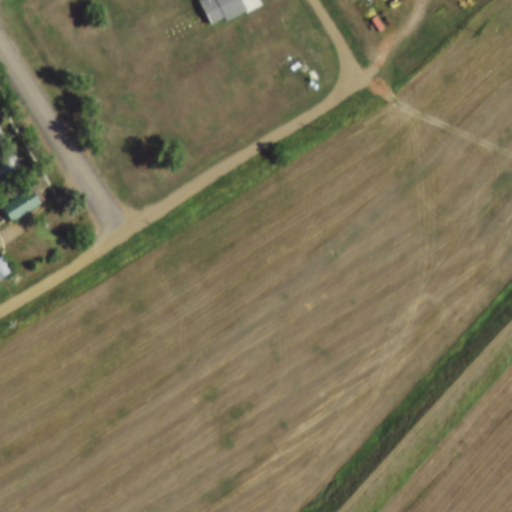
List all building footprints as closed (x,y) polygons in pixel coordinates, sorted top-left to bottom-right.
[(202,11),(157,35),(146,13),(171,0),(233,0),(205,15),(202,11)] [(210,26),(200,5),(154,26),(164,48),(210,26)] [(0,145),(9,140),(19,155),(0,166),(0,145)] [(0,164),(0,184),(24,170),(16,155),(0,164)] [(0,189),(22,176),(22,177),(29,173),(37,186),(31,190),(32,192),(3,210),(0,205),(0,189)] [(10,224),(39,206),(29,189),(0,207),(10,224)] [(0,279),(9,275),(0,260),(0,279)]
